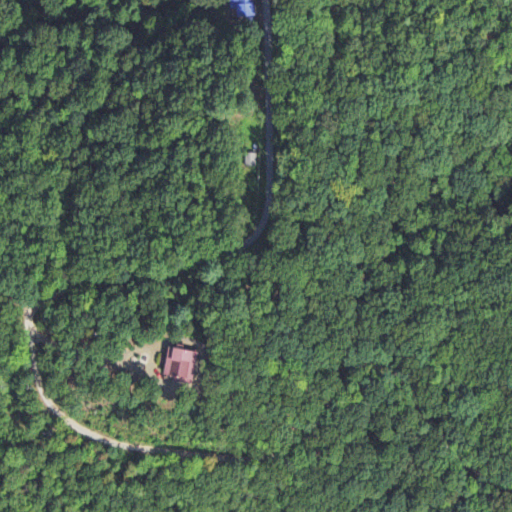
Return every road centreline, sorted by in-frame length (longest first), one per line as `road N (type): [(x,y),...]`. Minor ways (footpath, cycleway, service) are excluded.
road 1 (residential): [(79,427),(43,392),(31,316),(48,295),(188,268),(258,230),(269,164),(265,0)]
road 2 (residential): [(511,488),(457,456),(408,383),(375,364),(347,377),(317,423),(282,454),(146,449),(79,427)]
road 3 (residential): [(0,93),(59,107),(103,99),(141,29),(133,0)]
